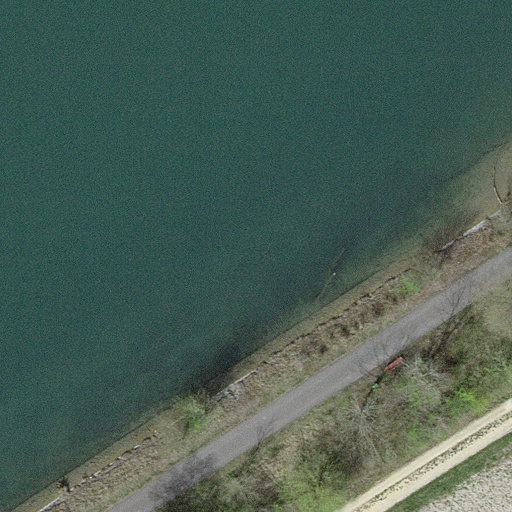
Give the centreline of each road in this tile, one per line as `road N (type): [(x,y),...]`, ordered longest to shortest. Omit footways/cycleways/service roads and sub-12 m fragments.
road 1 (track): [(511,265),(130,511)]
road 2 (track): [(511,415),(360,511)]
